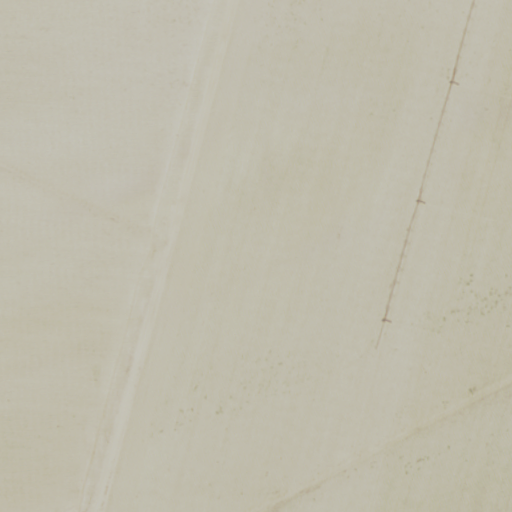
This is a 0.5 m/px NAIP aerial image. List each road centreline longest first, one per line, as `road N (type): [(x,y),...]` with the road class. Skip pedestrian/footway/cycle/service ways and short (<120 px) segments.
road 1 (track): [(91,511),(223,0)]
road 2 (track): [(198,98),(0,71)]
